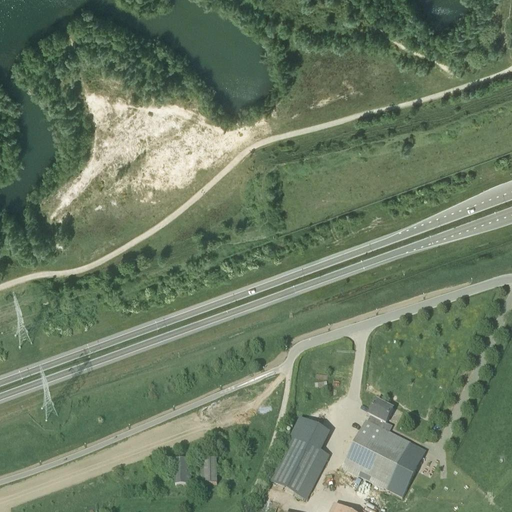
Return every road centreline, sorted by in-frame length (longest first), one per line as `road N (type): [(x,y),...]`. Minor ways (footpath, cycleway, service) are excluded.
road 1 (primary): [(511,192),(0,380)]
road 2 (primary): [(0,398),(511,214)]
road 3 (residential): [(511,279),(303,345),(289,364)]
